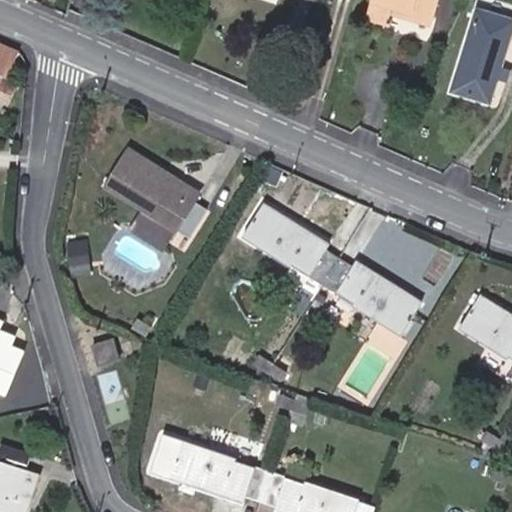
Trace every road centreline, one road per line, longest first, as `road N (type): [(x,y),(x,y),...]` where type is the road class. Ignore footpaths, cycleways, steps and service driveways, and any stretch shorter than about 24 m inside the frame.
road 1 (residential): [(67,41),(36,221),(103,493),(120,511)]
road 2 (residential): [(511,231),(67,41)]
